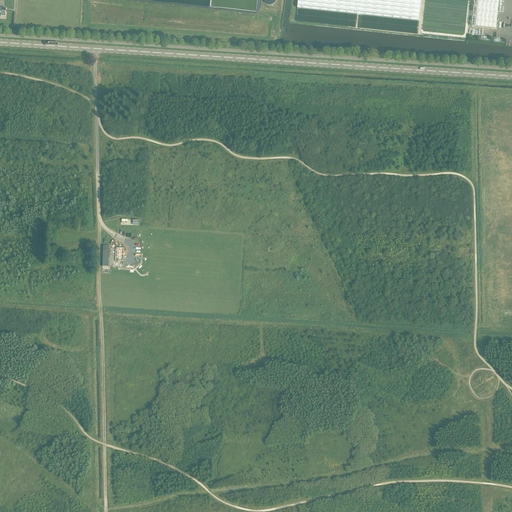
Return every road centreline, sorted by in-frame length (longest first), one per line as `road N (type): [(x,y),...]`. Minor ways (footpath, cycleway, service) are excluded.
road 1 (secondary): [(0,41),(511,75)]
road 2 (track): [(474,337),(0,306)]
road 3 (track): [(94,504),(138,506),(419,454),(511,446)]
road 4 (track): [(99,266),(106,511)]
